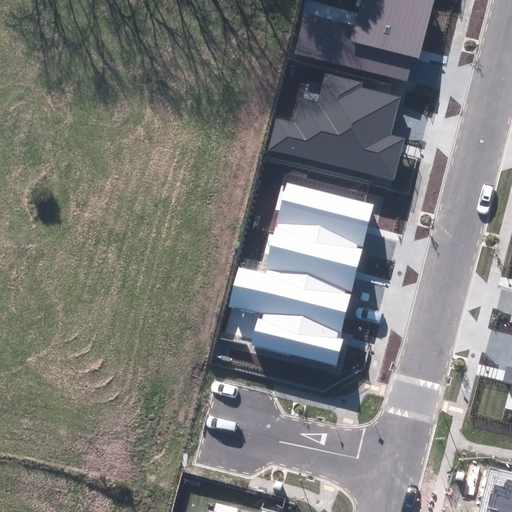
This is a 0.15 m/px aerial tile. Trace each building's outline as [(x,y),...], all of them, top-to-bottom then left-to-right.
[(419,59),(435,0),(360,0),(354,23),(306,10),(296,50),(407,80),(411,68),(414,57),(419,59)] [(277,117),(269,149),(394,181),(405,138),(392,135),(396,118),(401,97),(362,87),(363,82),(326,72),(319,102),(300,97),(294,121),(277,117)] [(364,239),(373,205),(288,183),(276,228),(357,248),(358,244),(363,246),(364,239)] [(266,273),(344,293),(345,289),(352,291),(354,282),(362,249),(357,248),(276,228),(266,269),(267,269),(266,273)] [(249,346),(337,368),(344,340),(337,338),(338,330),(340,330),(347,304),(350,295),(344,293),(266,273),(240,266),(229,307),(262,315),(261,318),(257,317),(249,346)] [(511,366),(511,367),(507,366),(503,381),(511,383),(511,366)] [(488,506),(498,509),(511,511),(511,480),(507,480),(505,488),(493,485),(488,506)]
